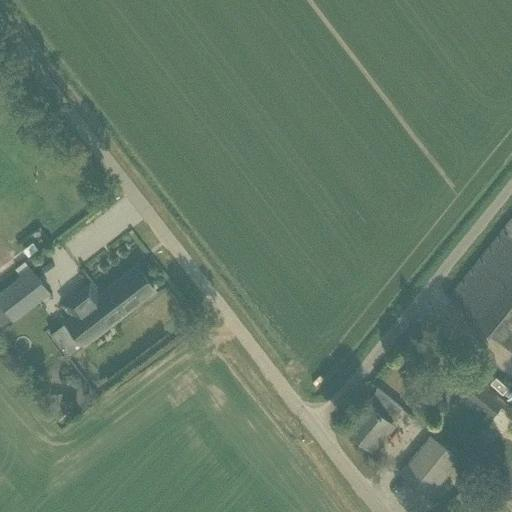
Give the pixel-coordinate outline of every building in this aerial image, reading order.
[(511,217),(447,298),(511,350),(511,217)] [(12,321),(49,292),(30,266),(0,288),(0,324),(10,317),(12,321)] [(50,333),(68,356),(154,289),(136,266),(50,333)] [(476,378),(463,393),(486,412),(480,420),(486,425),(505,402),(476,378)] [(371,448),(383,433),(402,408),(376,387),(344,427),(371,448)] [(62,400),(62,392),(52,393),(52,400),(62,400)] [(429,495),(441,479),(458,457),(429,435),(400,472),(429,495)]
